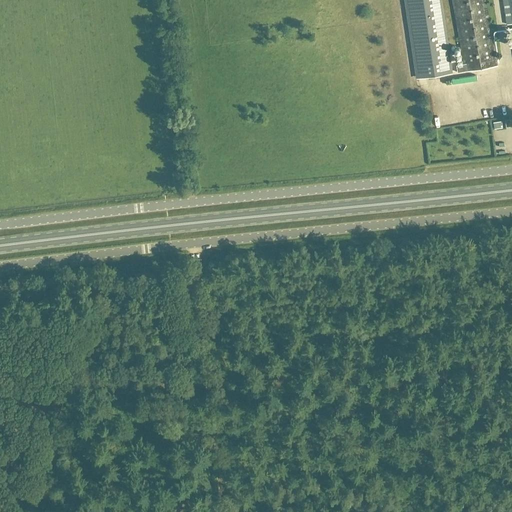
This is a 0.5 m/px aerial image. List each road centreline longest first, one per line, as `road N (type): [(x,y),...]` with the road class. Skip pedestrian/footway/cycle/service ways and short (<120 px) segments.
road 1 (unclassified): [(511,212),(0,269)]
road 2 (unclassified): [(0,226),(511,170)]
road 3 (primary): [(511,190),(0,246)]
road 4 (track): [(195,244),(219,511)]
